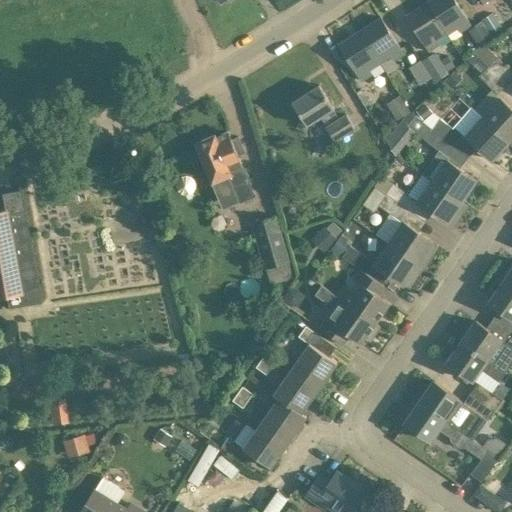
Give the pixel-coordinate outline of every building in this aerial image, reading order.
[(455,0),(429,0),(427,2),(448,35),(459,28),(461,30),(470,24),(459,5),(455,0)] [(437,41),(448,35),(427,2),(406,15),(417,32),(428,51),(439,44),(437,41)] [(501,26),(492,13),(482,19),(491,33),(501,26)] [(360,30),(380,63),(393,55),(395,59),(404,53),(392,34),(381,17),(360,30)] [(166,59),(165,20),(140,20),(141,60),(166,59)] [(479,47),(492,38),(481,21),(468,29),(479,47)] [(339,44),(349,61),(361,80),(371,74),(368,70),(380,63),(360,30),(339,44)] [(474,51),(508,84),(511,79),(511,71),(484,44),(474,51)] [(508,84),(474,51),(472,52),(487,66),(478,75),(498,94),(508,84)] [(449,73),(448,70),(441,60),(437,53),(432,53),(421,60),(435,82),(449,73)] [(452,87),(461,78),(455,71),(446,80),(452,87)] [(293,102),(303,118),(307,125),(322,116),(328,127),(326,128),(333,140),(354,127),(346,114),(339,118),(332,107),(333,106),(320,84),(293,102)] [(396,119),(408,111),(410,111),(401,97),(388,106),(396,119)] [(511,107),(501,97),(484,115),(510,139),(511,137),(511,107)] [(416,110),(423,120),(433,112),(426,103),(416,110)] [(510,139),(484,115),(465,135),(477,146),(492,159),(510,139)] [(422,173),(432,181),(433,179),(462,200),(476,179),(460,167),(448,159),(443,155),(453,142),(434,127),(432,129),(415,116),(407,126),(438,151),(422,173)] [(434,127),(453,142),(461,132),(454,127),(452,129),(440,119),(434,127)] [(215,135),(213,136),(208,134),(201,137),(199,142),(198,142),(214,182),(229,175),(241,202),(256,196),(241,158),(247,155),(239,136),(232,139),(229,131),(215,137),(215,135)] [(462,200),(433,179),(432,181),(418,201),(430,210),(447,221),(448,220),(453,224),(466,204),(461,201),(462,200)] [(386,194),(407,208),(414,198),(393,184),(386,194)] [(386,194),(375,186),(363,204),(374,212),(379,205),(390,213),(399,219),(407,208),(386,194)] [(0,296),(6,296),(8,307),(40,302),(38,287),(29,237),(24,210),(20,189),(18,190),(2,193),(5,209),(0,209),(0,296)] [(276,216),(251,223),(264,269),(290,262),(276,216)] [(335,237),(342,230),(332,221),(325,228),(324,226),(311,239),(324,252),(337,239),(335,237)] [(405,221),(404,222),(390,242),(426,266),(439,247),(432,242),(433,241),(417,230),(405,221)] [(390,242),(381,254),(374,263),(387,272),(388,273),(391,275),(404,284),(410,289),(426,266),(419,262),(390,242)] [(350,245),(342,256),(360,268),(364,271),(372,260),(350,245)] [(364,271),(360,268),(359,269),(353,277),(364,285),(357,295),(343,285),(336,295),(376,323),(390,303),(378,294),(385,285),(368,274),(364,271)] [(511,284),(505,279),(489,302),(511,317),(511,284)] [(315,294),(332,305),(324,317),(325,318),(319,327),(344,344),(350,335),(362,343),(376,323),(336,295),(322,284),(315,294)] [(493,332),(476,320),(462,341),(505,372),(511,361),(511,360),(494,347),(501,337),(493,332)] [(308,342),(297,359),(326,379),(337,362),(329,356),(336,346),(306,325),(299,335),(308,342)] [(473,378),(474,379),(482,369),(498,381),(505,372),(462,341),(447,362),(472,379),(473,378)] [(266,353),(261,360),(270,367),(275,361),(266,353)] [(297,359),(285,375),(314,396),(326,379),(297,359)] [(266,374),(270,367),(261,360),(256,367),(266,374)] [(302,412),(314,396),(285,375),(273,393),(279,397),(280,396),(302,412)] [(434,381),(420,400),(464,432),(477,414),(487,421),(496,410),(471,393),(463,403),(458,399),(459,397),(434,381)] [(503,400),(502,399),(491,391),(479,383),(478,382),(471,393),(496,410),(503,400)] [(242,386),(237,393),(248,400),(253,393),(242,386)] [(242,408),(248,400),(237,393),(232,401),(242,408)] [(307,416),(302,412),(280,396),(279,397),(268,414),(295,433),(307,416)] [(481,481),(498,457),(473,439),(464,432),(420,400),(405,422),(431,440),(438,429),(450,438),(451,442),(460,449),(465,448),(481,459),(471,473),(481,481)] [(295,433),(268,414),(256,430),(283,450),(295,433)] [(240,432),(250,439),(244,448),(271,467),(283,450),(256,430),(247,423),(240,432)] [(235,442),(208,424),(201,434),(228,453),(235,442)] [(160,428),(155,436),(167,444),(172,435),(160,428)] [(68,455),(90,449),(85,434),(64,440),(68,455)] [(119,435),(116,439),(117,444),(121,447),(126,446),(129,442),(128,437),(124,434),(119,435)] [(488,439),(484,446),(488,449),(496,455),(504,443),(497,438),(488,439)] [(341,511),(359,511),(360,511),(371,495),(337,471),(330,482),(319,475),(305,494),(327,510),(331,504),(341,511)] [(143,511),(144,511),(131,504),(127,510),(117,503),(125,490),(104,476),(95,489),(90,498),(80,511),(143,511)] [(473,493),(482,500),(487,494),(485,487),(480,483),(473,493)] [(277,511),(290,492),(278,484),(261,509),(265,511),(277,511)]
